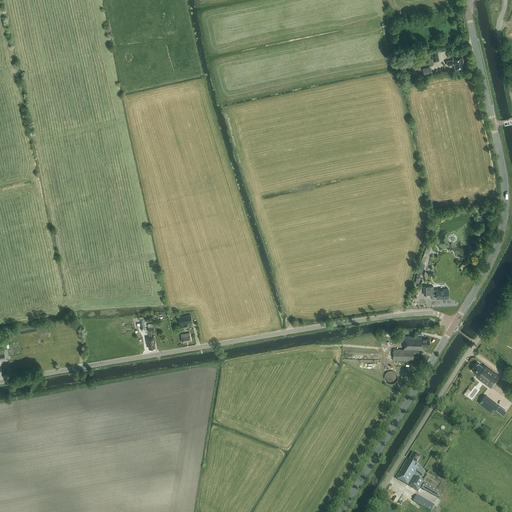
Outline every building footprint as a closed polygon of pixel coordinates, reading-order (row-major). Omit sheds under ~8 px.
[(455,69),(464,67),(461,56),(453,57),(453,60),(446,61),(447,66),(454,64),(455,69)] [(422,260),(427,261),(431,247),(426,246),(422,260)] [(436,294),(436,299),(449,298),(448,289),(436,289),(436,290),(433,290),(433,286),(423,287),(423,295),(433,295),(433,294),(436,294)] [(191,315),(178,317),(179,324),(192,322),(191,315)] [(149,336),(146,337),(147,343),(148,343),(149,349),(155,348),(154,342),(155,342),(154,336),(152,336),(151,331),(154,331),(154,327),(148,327),(148,332),(149,336)] [(182,342),(191,341),(189,333),(181,334),(182,342)] [(380,334),(381,345),(393,344),(392,333),(380,334)] [(429,346),(429,339),(421,339),(421,337),(404,336),(403,350),(393,349),(393,360),(413,361),(413,354),(418,354),(418,350),(424,350),(424,346),(429,346)] [(484,365),(483,367),(477,363),(471,371),(477,375),(476,376),(481,380),(482,379),(485,381),(484,382),(491,388),(499,376),(484,365)] [(498,405),(484,395),(479,403),(480,402),(493,412),(492,413),(498,405)] [(413,453),(412,455),(409,461),(407,460),(396,478),(418,492),(424,482),(414,476),(417,470),(421,472),(422,470),(417,467),(419,465),(416,463),(420,457),(413,453)] [(440,491),(425,482),(421,489),(437,498),(440,491)] [(417,495),(413,501),(431,511),(435,505),(417,495)]
